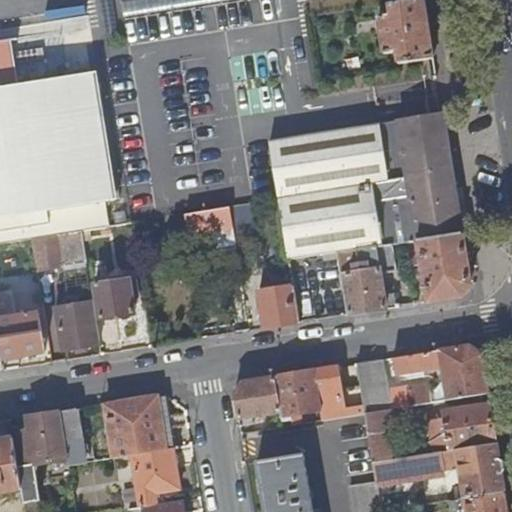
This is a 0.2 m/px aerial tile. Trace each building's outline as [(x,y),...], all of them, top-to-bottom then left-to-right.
[(424,0),(410,0),(391,3),(393,14),(380,17),(386,53),(397,51),(400,60),(433,55),(424,0)] [(28,34),(10,36),(17,81),(34,77),(28,34)] [(17,81),(10,36),(0,38),(0,217),(130,196),(136,195),(133,180),(127,181),(106,69),(34,77),(17,81)] [(320,133),(271,141),(281,199),(290,260),(338,252),(392,244),(417,240),(463,232),(448,142),(443,113),(419,117),(320,133)] [(0,217),(0,243),(34,239),(83,231),(135,223),(130,196),(0,217)] [(254,204),(230,208),(236,243),(259,239),(254,204)] [(230,208),(187,214),(190,234),(215,230),(218,251),(237,249),(236,243),(230,208)] [(83,231),(34,239),(38,270),(88,263),(83,231)] [(463,232),(417,240),(428,301),(461,295),(471,285),(463,232)] [(338,252),(348,313),(397,305),(395,295),(385,297),(381,274),(397,272),(392,244),(338,252)] [(129,280),(96,285),(102,319),(135,313),(129,280)] [(258,292),(264,327),(301,321),(295,286),(270,291),(269,283),(262,284),(264,292),(258,292)] [(93,303),(58,308),(64,351),(100,345),(93,303)] [(37,314),(0,319),(0,347),(2,358),(44,352),(37,314)] [(410,382),(400,383),(404,408),(489,395),(483,356),(470,347),(396,359),(398,377),(425,373),(425,367),(443,364),(447,389),(431,391),(422,388),(411,389),(410,382)] [(384,361),(359,365),(362,388),(367,415),(391,411),(387,385),(384,361)] [(338,369),(317,372),(325,422),(367,415),(362,388),(346,390),(349,411),(344,412),(338,369)] [(317,372),(277,379),(284,421),(285,428),(325,422),(317,372)] [(239,420),(242,419),(243,427),(256,425),(255,418),(275,415),(276,421),(284,421),(277,379),(244,384),(236,396),(239,420)] [(400,383),(387,385),(391,411),(394,410),(404,408),(400,383)] [(166,397),(107,406),(114,459),(134,456),(174,450),(178,449),(171,400),(166,397)] [(445,419),(430,421),(432,435),(444,433),(444,438),(433,439),(435,454),(458,450),(497,444),(491,404),(445,411),(445,419)] [(78,410),(60,413),(68,464),(70,466),(91,463),(90,455),(84,456),(78,410)] [(391,411),(367,415),(374,465),(392,461),(388,434),(397,432),(394,410),(391,411)] [(22,491),(25,506),(42,503),(36,466),(68,464),(60,413),(28,418),(30,433),(23,434),(25,442),(29,465),(18,468),(22,491)] [(0,495),(22,491),(18,468),(14,443),(14,441),(0,442),(0,495)] [(25,442),(14,443),(18,468),(29,465),(25,442)] [(497,444),(458,450),(460,466),(464,494),(465,501),(505,493),(497,444)] [(174,450),(134,456),(142,509),(145,509),(159,507),(156,494),(181,490),(174,450)] [(392,461),(374,465),(377,483),(446,473),(445,469),(460,466),(458,450),(435,454),(392,461)] [(312,511),(303,456),(256,464),(264,511),(312,511)] [(381,511),(377,483),(350,487),(354,511),(381,511)] [(459,501),(452,502),(453,511),(508,511),(505,493),(465,501),(459,501)] [(159,507),(145,509),(145,511),(185,511),(184,503),(159,507)]
